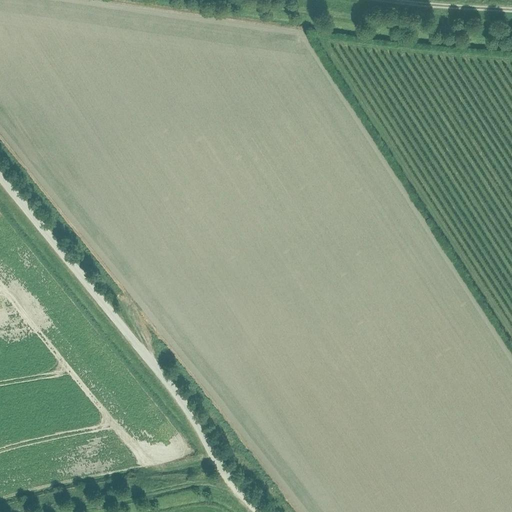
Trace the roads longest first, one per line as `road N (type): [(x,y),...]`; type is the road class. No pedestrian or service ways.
road 1 (unclassified): [(260,511),(0,174)]
road 2 (track): [(511,31),(237,0)]
road 3 (track): [(208,439),(101,511)]
